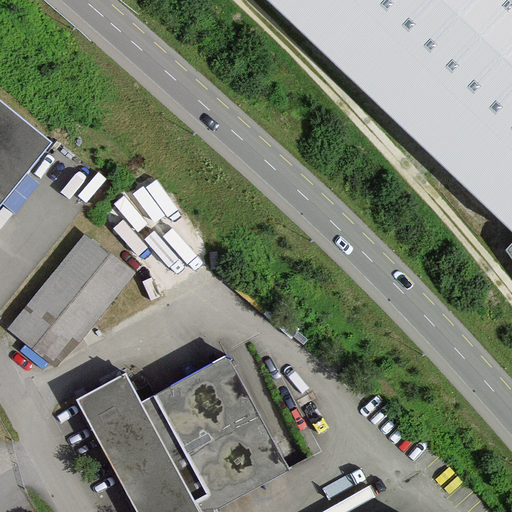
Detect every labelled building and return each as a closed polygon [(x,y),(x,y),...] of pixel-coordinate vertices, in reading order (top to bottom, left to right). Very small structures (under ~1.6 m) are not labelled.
[(511,0),(269,0),(511,226),(511,0)] [(51,144),(0,101),(0,206),(16,188),(51,144)] [(511,233),(503,243),(511,255),(511,233)] [(11,329),(54,364),(127,275),(84,239),(11,329)] [(226,356),(139,402),(123,373),(74,400),(134,511),(216,511),(215,510),(287,470),(226,356)]
